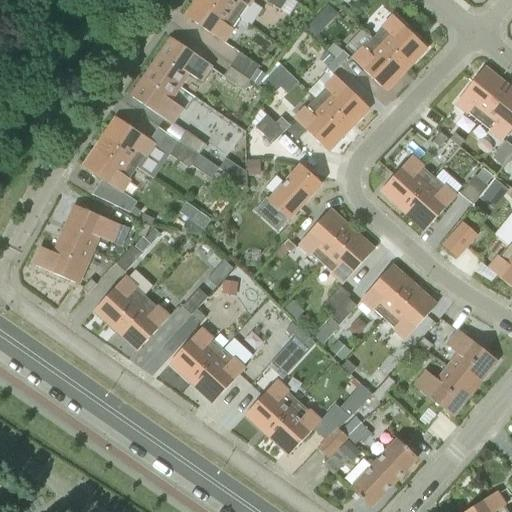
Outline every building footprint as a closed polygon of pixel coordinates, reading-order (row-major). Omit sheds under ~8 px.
[(213,0),(198,0),(186,18),(223,43),(240,18),(213,0)] [(213,0),(240,18),(252,0),(213,0)] [(263,0),(280,11),(287,0),(263,0)] [(394,17),(373,39),(406,70),(426,48),(394,17)] [(172,39),(152,68),(180,87),(189,74),(201,82),(211,66),(172,39)] [(373,39),(353,60),(385,91),(406,70),(373,39)] [(343,52),(335,60),(341,66),(349,57),(343,52)] [(240,53),(230,67),(250,80),(260,67),(240,53)] [(335,60),(327,69),(333,74),(341,66),(335,60)] [(278,96),(298,82),(284,63),(265,77),(278,96)] [(230,67),(223,77),(243,91),(250,81),(230,67)] [(152,68),(132,97),(171,125),(182,109),(170,100),(180,87),(152,68)] [(325,74),(308,92),(316,99),(348,130),(368,109),(336,78),(328,70),(327,69),(323,73),(325,74)] [(484,69),(456,104),(480,123),(507,88),(484,69)] [(511,91),(507,88),(480,123),(503,141),(511,129),(511,91)] [(316,99),(295,120),(327,151),(348,130),(316,99)] [(266,115),(255,126),(264,136),(273,144),(284,133),(275,124),(266,115)] [(117,119),(100,143),(137,168),(143,160),(154,144),(143,137),(117,119)] [(186,131),(179,142),(199,155),(206,145),(186,131)] [(455,133),(450,140),(459,147),(464,141),(455,133)] [(440,134),(433,143),(439,148),(447,139),(440,134)] [(179,142),(170,155),(190,169),(199,155),(179,142)] [(100,143),(84,168),(101,180),(92,194),(129,212),(135,203),(121,193),(137,168),(100,143)] [(511,148),(505,143),(491,160),(502,168),(511,156),(511,148)] [(411,158),(382,191),(404,211),(433,178),(411,158)] [(225,160),(219,169),(245,187),(245,173),(225,160)] [(265,198),(253,212),(276,232),(288,219),(289,220),(308,199),(321,184),(301,166),(288,181),(269,202),(265,198)] [(475,177),(460,196),(472,206),(487,188),(475,177)] [(433,178),(404,211),(426,231),(455,198),(433,178)] [(496,182),(482,200),(493,208),(507,191),(496,182)] [(75,206),(61,239),(92,252),(99,237),(112,243),(119,225),(75,206)] [(330,211),(300,245),(322,264),(352,231),(330,211)] [(144,223),(139,234),(146,237),(151,226),(144,223)] [(461,226),(443,247),(457,258),(474,238),(461,226)] [(352,231),(322,264),(344,284),(374,251),(352,231)] [(41,248),(34,266),(78,285),(92,252),(61,239),(55,254),(41,248)] [(288,240),(282,246),(292,254),(297,248),(288,240)] [(132,247),(116,264),(125,273),(142,255),(132,247)] [(511,250),(508,247),(489,270),(511,288),(511,250)] [(392,267),(362,300),(384,320),(414,287),(392,267)] [(125,278),(95,311),(117,331),(147,298),(125,278)] [(91,280),(83,289),(88,294),(97,285),(91,280)] [(340,287),(324,305),(334,313),(348,298),(350,296),(340,287)] [(414,287),(384,320),(406,340),(436,306),(414,287)] [(199,290),(182,308),(192,316),(197,310),(208,298),(199,290)] [(147,298),(117,331),(118,333),(138,351),(169,318),(148,300),(147,298)] [(334,313),(331,316),(341,325),(357,307),(348,298),(334,313)] [(197,310),(192,316),(201,324),(206,318),(197,310)] [(326,324),(314,337),(323,344),(334,331),(326,324)] [(201,330),(171,363),(192,383),(223,350),(201,330)] [(459,331),(447,346),(458,355),(448,368),(475,389),(497,361),(459,331)] [(223,350),(192,383),(214,403),(244,370),(242,368),(252,357),(233,340),(223,350)] [(422,340),(418,346),(427,354),(432,347),(422,340)] [(283,350),(267,368),(281,381),(298,363),(283,350)] [(348,361),(342,367),(351,375),(356,369),(348,361)] [(427,372),(415,387),(453,417),(475,389),(448,368),(438,381),(427,372)] [(386,380),(379,386),(385,392),(394,383),(388,377),(386,380)] [(360,380),(344,407),(357,414),(373,388),(360,380)] [(276,382),(246,415),(268,435),(298,403),(276,382)] [(372,395),(371,395),(377,400),(385,392),(379,386),(378,388),(372,395)] [(298,403),(268,435),(290,456),(312,431),(324,443),(338,428),(347,419),(338,410),(334,407),(320,423),(298,403)] [(324,443),(318,449),(328,458),(348,438),(338,428),(324,443)] [(398,440),(374,465),(394,484),(417,459),(398,440)] [(374,465),(351,490),(370,509),(394,484),(374,465)] [(507,511),(496,493),(466,511),(507,511)]
